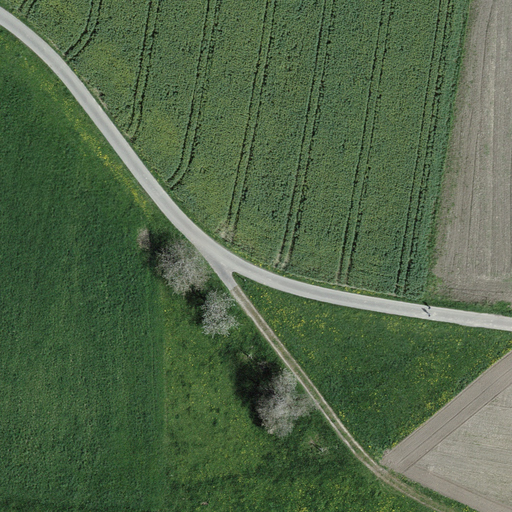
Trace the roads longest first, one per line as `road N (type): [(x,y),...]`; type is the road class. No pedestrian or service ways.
road 1 (unclassified): [(0,13),(75,82),(213,255),(276,284),(511,324)]
road 2 (track): [(213,255),(375,472),(455,511)]
